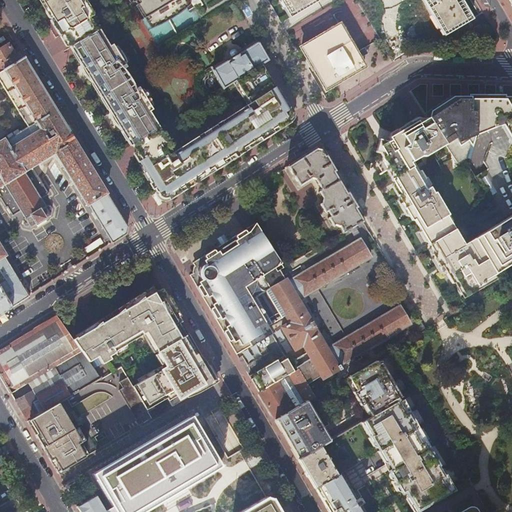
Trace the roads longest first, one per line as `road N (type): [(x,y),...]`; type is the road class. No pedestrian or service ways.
road 1 (residential): [(150,236),(311,511)]
road 2 (residential): [(7,0),(150,236)]
road 3 (residential): [(321,124),(413,69),(511,71)]
road 4 (residential): [(150,236),(321,124)]
road 5 (residential): [(0,333),(150,236)]
road 6 (residential): [(321,124),(249,0)]
road 7 (secondary): [(0,407),(61,511)]
